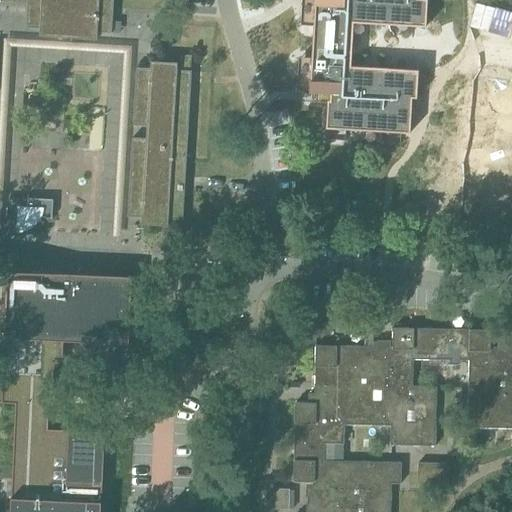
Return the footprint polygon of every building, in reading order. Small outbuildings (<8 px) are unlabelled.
[(27,0),(26,28),(40,29),(39,36),(68,37),(69,30),(82,31),(81,38),(97,39),(97,32),(111,33),(112,0),(27,0)] [(288,0),(282,96),(304,97),(304,104),(300,104),(299,132),(382,137),(385,102),(390,102),(391,74),(324,70),(326,27),(399,31),(401,2),(391,2),(390,0),(288,0)] [(511,64),(511,152),(423,163),(429,217),(511,207),(511,14),(495,16),(500,61),(511,60),(511,64)] [(177,70),(177,63),(150,61),(150,68),(136,68),(133,125),(147,126),(146,139),(132,138),(127,216),(141,217),(141,224),(168,226),(168,219),(182,220),(191,71),(177,70)] [(7,209),(7,221),(27,222),(27,213),(51,214),(52,201),(9,199),(8,209),(7,209)] [(20,358),(12,511),(102,511),(107,435),(50,432),(50,424),(51,420),(53,417),(58,409),(59,406),(60,403),(60,400),(60,398),(59,394),(58,389),(55,385),(54,379),(54,376),(54,373),(56,371),(62,364),(63,363),(65,360),(65,358),(66,343),(93,345),(93,341),(95,341),(100,341),(102,319),(94,318),(96,290),(54,288),(52,288),(25,286),(24,302),(23,313),(23,314),(22,314),(16,314),(15,330),(14,336),(22,337),(20,358)] [(390,511),(391,483),(401,484),(401,463),(325,461),(326,443),(344,444),(345,425),(390,426),(390,445),(436,445),(437,386),(414,386),(414,359),(450,360),(450,365),(456,365),(457,365),(460,364),(462,360),(469,360),(468,428),(511,428),(511,339),(502,339),(500,341),(498,344),(498,349),(491,349),(492,330),(392,328),(392,347),(385,347),(384,343),(381,342),(374,341),(373,346),(316,345),(314,403),(295,402),(293,482),(313,482),(313,489),(311,489),(308,491),(308,494),(308,507),(309,509),(312,511),(390,511)] [(449,485),(449,468),(449,466),(447,464),(445,463),(419,463),(418,479),(419,481),(421,483),(424,484),(449,485)]
